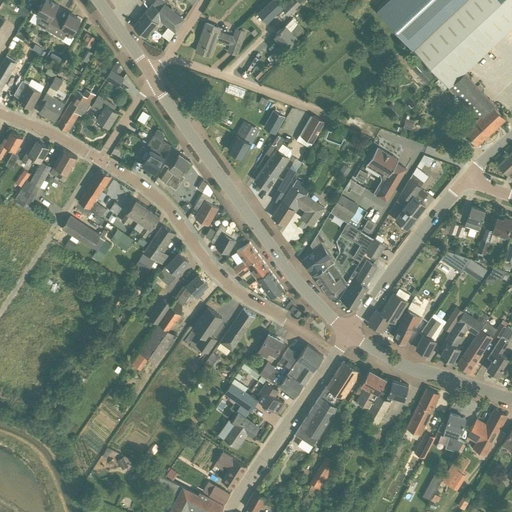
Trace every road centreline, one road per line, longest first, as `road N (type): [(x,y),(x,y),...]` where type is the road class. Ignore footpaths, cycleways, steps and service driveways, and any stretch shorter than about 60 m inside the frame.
road 1 (secondary): [(347,334),(291,275),(154,79)]
road 2 (residential): [(310,336),(218,279),(164,205),(98,160)]
road 3 (residential): [(375,131),(176,59),(159,61)]
road 4 (tertiary): [(347,334),(465,179)]
road 5 (residential): [(228,511),(335,354)]
road 6 (residential): [(0,315),(98,160)]
road 7 (secondary): [(511,398),(408,368),(347,334)]
